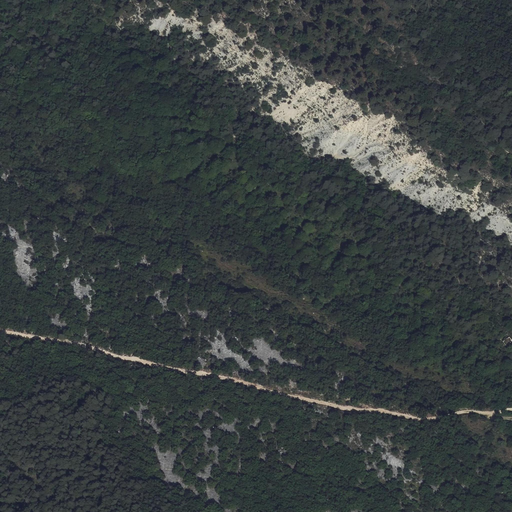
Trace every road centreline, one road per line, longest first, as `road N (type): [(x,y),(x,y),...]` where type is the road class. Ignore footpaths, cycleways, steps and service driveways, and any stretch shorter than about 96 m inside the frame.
road 1 (track): [(511,408),(412,418),(181,369)]
road 2 (track): [(0,328),(181,369)]
